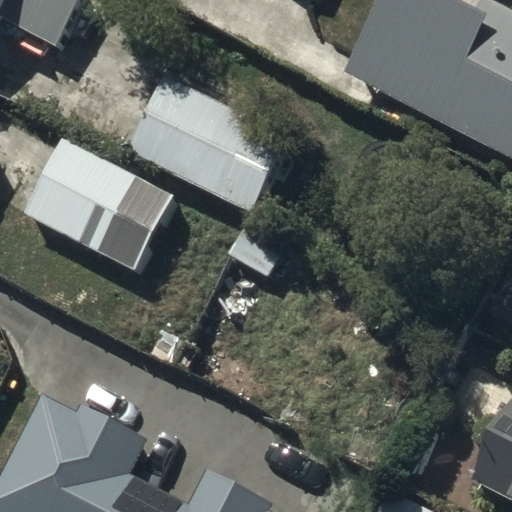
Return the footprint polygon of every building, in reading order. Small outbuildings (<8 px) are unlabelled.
[(0,0),(0,38),(8,24),(63,53),(90,0),(0,0)] [(482,17),(447,0),(392,0),(351,81),(511,162),(511,15),(488,4),(482,17)] [(293,145),(172,86),(135,160),(257,219),(293,145)] [(178,204),(71,148),(33,220),(141,276),(178,204)] [(293,250),(259,228),(239,261),(272,282),(293,250)] [(511,266),(487,314),(511,327),(511,266)] [(256,370),(215,348),(202,372),(243,394),(256,370)] [(85,424),(51,406),(0,501),(0,511),(277,511),(215,479),(196,511),(195,511),(135,480),(152,449),(89,415),(85,424)] [(511,410),(477,479),(511,497),(511,410)] [(432,511),(396,493),(385,511),(432,511)]
